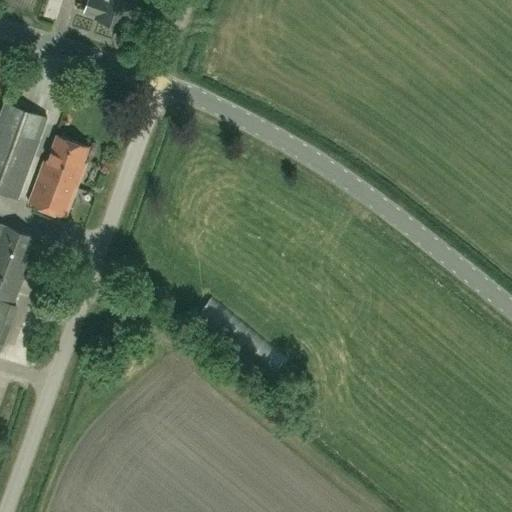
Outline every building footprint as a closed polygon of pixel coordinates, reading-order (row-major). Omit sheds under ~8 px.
[(87,0),(86,6),(96,10),(94,17),(126,27),(134,2),(126,0),(87,0)] [(0,191),(17,198),(46,117),(5,102),(0,114),(0,191)] [(44,161),(40,171),(62,179),(62,181),(77,187),(86,163),(82,162),(88,146),(57,135),(47,162),(44,161)] [(40,171),(28,203),(66,217),(77,187),(62,181),(62,179),(40,171)] [(85,191),(83,206),(97,208),(99,193),(85,191)] [(0,223),(0,295),(14,301),(39,239),(0,223)] [(41,263),(32,286),(48,292),(57,269),(41,263)] [(0,300),(0,351),(17,306),(0,300)] [(214,301),(204,313),(227,332),(231,328),(273,364),(282,354),(241,320),(239,322),(214,301)] [(20,346),(10,342),(4,357),(32,368),(41,347),(23,340),(20,346)]
